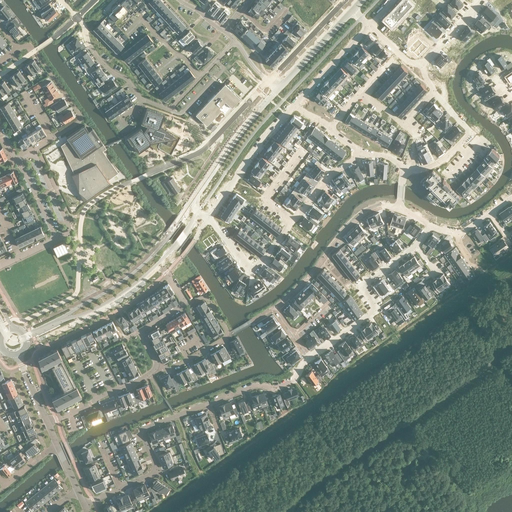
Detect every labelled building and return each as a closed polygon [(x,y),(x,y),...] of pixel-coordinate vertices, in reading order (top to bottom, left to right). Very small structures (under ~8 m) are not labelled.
[(124,0),(121,4),(128,11),(132,7),(124,0)] [(161,0),(160,0),(153,6),(157,11),(165,4),(161,0)] [(259,0),(258,0),(255,4),(263,10),(267,6),(259,0)] [(409,0),(403,0),(402,1),(409,8),(413,4),(409,0)] [(450,0),(450,1),(458,9),(460,8),(460,9),(463,6),(462,5),(464,4),(459,0),(450,0)] [(214,3),(208,11),(213,15),(219,7),(221,5),(216,1),(214,3)] [(402,1),(398,6),(407,14),(405,13),(409,8),(402,1)] [(448,5),(443,10),(451,18),(456,13),(452,9),(454,7),(450,2),(447,5),(448,5)] [(44,12),(41,14),(44,18),(45,17),(50,21),(58,13),(55,10),(55,9),(53,6),(51,7),(48,4),(42,8),(44,12)] [(121,4),(117,8),(124,15),(128,11),(121,4)] [(165,4),(157,11),(161,15),(169,8),(165,4)] [(255,4),(252,8),(260,14),(261,15),(264,11),(263,10),(255,4)] [(11,16),(4,6),(0,8),(0,14),(5,21),(11,16)] [(398,6),(393,10),(401,17),(402,19),(407,14),(398,6)] [(488,6),(481,13),(483,15),(482,16),(492,26),(496,23),(494,21),(498,16),(488,6)] [(252,7),(248,12),(250,14),(253,16),(257,19),(260,14),(252,8),(252,7)] [(117,8),(113,11),(119,17),(120,19),(124,15),(117,8)] [(169,8),(161,15),(165,20),(173,13),(169,8)] [(224,10),(217,18),(222,22),(229,14),(230,13),(225,9),(224,10)] [(393,10),(389,15),(397,22),(401,17),(393,10)] [(442,15),(437,20),(445,28),(450,23),(445,18),(447,16),(441,10),(439,13),(442,15)] [(113,11),(109,15),(115,21),(119,17),(113,11)] [(173,13),(165,20),(170,24),(177,17),(173,13)] [(389,14),(385,19),(394,28),(398,23),(397,22),(389,15),(389,14)] [(177,17),(170,24),(174,28),(181,22),(177,17)] [(8,28),(10,31),(11,32),(11,31),(12,33),(14,36),(15,37),(15,36),(21,31),(14,23),(17,21),(14,19),(10,22),(12,25),(8,28)] [(432,23),(427,29),(436,38),(442,32),(439,29),(442,26),(434,19),(432,22),(432,23)] [(479,19),(473,25),(478,29),(477,29),(480,32),(481,31),(481,32),(483,30),(484,32),(487,28),(489,29),(491,27),(486,21),(483,24),(479,19)] [(241,21),(234,29),(238,32),(245,24),(241,21)] [(100,22),(94,29),(98,33),(104,26),(100,22)] [(181,22),(174,28),(178,33),(185,26),(181,22)] [(293,30),(291,33),(297,39),(300,36),(300,37),(306,31),(297,23),(291,28),(293,30)] [(245,25),(238,32),(242,36),(248,29),(245,25)] [(104,26),(98,33),(101,37),(108,30),(104,26)] [(459,36),(465,42),(466,42),(474,33),(475,32),(468,26),(468,27),(459,36)] [(248,29),(242,36),(246,40),(254,31),(250,27),(248,29)] [(108,30),(101,37),(105,41),(112,34),(109,30),(108,30)] [(184,31),(180,35),(182,37),(181,38),(187,44),(195,36),(189,30),(186,33),(184,31)] [(285,37),(282,40),(282,41),(283,40),(290,47),(290,48),(296,42),(295,42),(290,37),(292,35),(287,30),(283,35),(285,37)] [(254,31),(246,40),(250,44),(258,35),(254,31)] [(112,34),(105,41),(109,45),(116,38),(112,34)] [(147,34),(143,38),(149,45),(153,42),(147,34)] [(258,35),(250,44),(254,47),(260,40),(262,39),(258,35)] [(370,36),(363,43),(367,47),(374,40),(370,36)] [(72,40),(69,43),(74,50),(71,52),(73,55),(78,51),(76,49),(82,45),(76,38),(75,37),(71,39),(72,40)] [(116,38),(109,45),(113,49),(120,42),(120,41),(116,38)] [(143,38),(138,41),(144,48),(149,45),(143,38)] [(192,46),(189,48),(194,53),(202,46),(199,43),(200,42),(198,40),(196,42),(194,39),(190,44),(192,46)] [(260,40),(254,47),(258,51),(266,42),(262,39),(260,40)] [(449,51),(446,54),(452,60),(454,57),(452,55),(457,50),(458,51),(463,46),(455,39),(447,48),(449,51)] [(416,40),(409,48),(410,49),(409,50),(412,53),(412,52),(413,53),(421,44),(416,40)] [(138,41),(134,44),(140,52),(144,48),(138,41)] [(120,42),(113,49),(117,53),(124,46),(120,42)] [(280,43),(277,46),(285,53),(288,50),(280,43)] [(134,44),(130,47),(136,55),(140,52),(134,44)] [(373,46),(370,49),(376,55),(383,48),(378,44),(375,48),(373,46)] [(421,44),(413,53),(418,57),(426,49),(421,44)] [(277,46),(274,49),(282,57),(285,53),(277,46)] [(362,46),(358,50),(367,59),(371,55),(362,46)] [(130,47),(126,51),(132,58),(136,55),(130,47)] [(203,49),(193,58),(197,62),(200,59),(204,63),(207,60),(208,61),(211,58),(210,57),(213,55),(210,52),(211,51),(208,48),(205,52),(203,49)] [(274,49),(271,53),(279,60),(282,57),(274,49)] [(384,49),(379,55),(383,59),(384,59),(386,57),(386,56),(389,53),(384,49)] [(358,50),(354,55),(363,63),(362,61),(365,57),(367,59),(358,50)] [(81,51),(75,55),(81,63),(82,62),(90,57),(87,51),(83,54),(81,51)] [(126,51),(121,54),(127,62),(132,58),(126,51)] [(271,53),(268,56),(276,63),(279,60),(271,53)] [(442,54),(435,61),(441,67),(447,61),(449,63),(452,60),(447,55),(445,57),(442,54)] [(354,55),(350,59),(359,67),(363,63),(354,55)] [(501,55),(495,60),(502,69),(505,66),(508,70),(511,66),(511,63),(511,62),(508,64),(501,55)] [(268,56),(265,59),(272,67),(276,63),(268,56)] [(90,57),(82,62),(85,67),(84,68),(86,71),(92,67),(90,64),(94,61),(90,57)] [(387,61),(385,63),(390,69),(397,62),(393,57),(391,60),(390,61),(390,60),(390,61),(389,62),(389,61),(389,62),(387,61)] [(488,61),(482,66),(489,75),(495,71),(492,66),(494,64),(490,57),(487,60),(488,61)] [(145,58),(138,64),(141,68),(149,62),(145,58)] [(34,60),(29,63),(35,72),(36,73),(41,70),(40,68),(41,67),(39,64),(37,65),(34,60)] [(348,61),(343,66),(352,74),(356,69),(348,61)] [(149,62),(141,68),(145,72),(152,66),(149,62)] [(29,63),(24,66),(29,73),(27,75),(31,80),(33,78),(32,75),(35,72),(29,63)] [(401,65),(397,69),(404,76),(408,72),(401,65)] [(152,66),(145,72),(148,77),(156,71),(152,66)] [(92,67),(86,71),(89,75),(90,74),(93,78),(95,77),(103,72),(100,67),(94,71),(92,67)] [(341,67),(337,72),(346,80),(350,76),(341,67)] [(397,69),(394,73),(401,80),(404,76),(397,69)] [(19,70),(14,74),(20,82),(21,83),(25,80),(19,70)] [(189,70),(185,73),(191,81),(195,77),(189,70)] [(156,71),(148,77),(151,81),(159,75),(156,71)] [(95,77),(93,78),(99,86),(105,82),(103,80),(107,77),(103,72),(95,77)] [(337,72),(333,76),(341,84),(346,80),(337,72)] [(473,76),(472,76),(472,77),(473,77),(478,85),(476,87),(479,90),(485,86),(482,83),(485,81),(483,78),(483,77),(481,76),(482,76),(481,75),(479,72),(478,72),(473,76)] [(185,73),(181,77),(186,84),(191,81),(185,73)] [(394,73),(390,77),(397,84),(401,80),(394,73)] [(14,74),(9,77),(13,82),(11,83),(14,88),(21,83),(20,82),(14,74)] [(159,75),(151,81),(155,85),(162,79),(159,75)] [(333,76),(329,81),(337,89),(341,84),(333,76)] [(181,77),(176,80),(182,87),(186,84),(181,77)] [(390,77),(386,81),(393,88),(397,84),(390,77)] [(176,80),(172,83),(178,91),(182,87),(176,80)] [(4,81),(0,83),(0,85),(5,93),(10,90),(4,81)] [(55,87),(51,81),(45,84),(43,81),(37,85),(39,89),(42,87),(46,93),(55,87)] [(104,83),(98,87),(100,90),(103,88),(107,94),(117,87),(113,81),(106,86),(104,83)] [(329,81),(324,85),(333,93),(337,89),(329,81)] [(386,81),(383,85),(390,92),(393,88),(386,81)] [(172,83),(168,86),(174,94),(178,91),(172,83)] [(225,84),(195,115),(207,125),(221,110),(219,108),(225,101),(232,108),(240,99),(225,84)] [(421,84),(417,88),(424,94),(428,90),(421,84)] [(324,85),(320,89),(329,98),(333,93),(324,85)] [(383,85),(379,89),(386,96),(390,92),(383,85)] [(168,86),(164,90),(169,97),(174,94),(168,86)] [(491,86),(482,92),(486,98),(484,100),(486,102),(494,97),(492,94),(495,92),(491,86)] [(46,93),(48,97),(49,99),(45,102),(43,104),(45,107),(53,102),(51,99),(59,94),(57,91),(55,87),(46,93)] [(417,88),(413,92),(420,98),(424,94),(417,88)] [(379,89),(375,93),(382,100),(386,96),(379,89)] [(164,90),(159,93),(165,101),(169,97),(164,90)] [(319,92),(315,97),(316,98),(315,99),(318,101),(319,101),(320,102),(319,102),(322,105),(323,104),(325,107),(330,102),(319,92)] [(413,92),(409,96),(416,102),(420,98),(413,92)] [(126,94),(122,97),(122,98),(123,99),(128,107),(133,103),(128,96),(126,94)] [(409,96),(406,100),(413,106),(416,102),(409,96)] [(494,97),(488,102),(490,105),(491,104),(495,109),(505,102),(501,96),(496,100),(494,97)] [(122,98),(118,101),(118,102),(124,110),(128,107),(123,99),(122,98)] [(57,102),(51,106),(53,109),(55,107),(58,112),(68,106),(64,100),(58,104),(57,102)] [(406,100),(402,104),(409,110),(413,106),(406,100)] [(118,101),(113,104),(114,105),(120,113),(124,110),(118,102),(118,101)] [(0,107),(3,112),(11,107),(8,102),(0,107)] [(402,104),(398,107),(405,114),(409,110),(402,104)] [(426,107),(422,111),(425,114),(427,112),(431,116),(439,108),(434,104),(429,109),(426,107)] [(506,105),(500,108),(503,111),(507,117),(511,113),(511,104),(508,107),(506,105)] [(114,105),(110,108),(115,116),(120,113),(114,105)] [(14,112),(11,107),(3,112),(6,117),(14,112)] [(398,107),(394,112),(401,118),(405,114),(398,107)] [(110,108),(105,111),(111,119),(115,116),(110,108)] [(141,128),(128,137),(138,153),(149,146),(149,145),(150,145),(150,144),(158,145),(158,146),(158,147),(159,147),(159,148),(160,149),(171,154),(181,136),(166,129),(166,130),(161,126),(165,114),(147,108),(141,123),(148,126),(144,132),(141,128)] [(439,108),(431,116),(435,120),(433,122),(436,124),(440,120),(438,118),(443,112),(439,108)] [(62,113),(57,116),(59,119),(61,117),(65,123),(75,117),(71,111),(63,116),(62,113)] [(6,117),(9,121),(17,116),(14,112),(6,117)] [(350,113),(345,121),(350,124),(356,114),(355,116),(350,113)] [(356,114),(350,124),(355,127),(361,116),(356,114)] [(9,121),(12,126),(19,121),(17,116),(9,121)] [(294,116),(290,120),(300,128),(304,123),(294,116)] [(361,116),(355,127),(359,130),(365,120),(364,121),(360,119),(361,117),(361,116)] [(441,121),(437,125),(439,127),(440,126),(445,131),(452,124),(449,121),(448,122),(446,119),(443,123),(441,121)] [(290,120),(287,125),(296,132),(300,128),(290,120)] [(365,120),(359,130),(364,132),(370,122),(370,123),(365,120)] [(19,121),(12,126),(15,131),(22,126),(19,121)] [(370,122),(364,132),(369,135),(375,125),(370,122)] [(67,138),(69,140),(61,146),(74,174),(71,175),(83,202),(110,183),(108,180),(118,173),(100,147),(104,145),(92,128),(88,131),(84,125),(67,138)] [(287,125),(283,129),(293,137),(296,132),(287,125)] [(375,125),(369,135),(374,137),(380,127),(379,128),(375,126),(375,125)] [(42,138),(46,135),(41,127),(36,130),(42,138)] [(314,127),(307,137),(312,141),(320,131),(314,127)] [(380,127),(374,137),(378,140),(384,130),(380,127)] [(452,128),(444,136),(449,140),(451,138),(454,141),(462,132),(457,127),(454,130),(452,128)] [(283,129),(280,134),(289,141),(293,137),(283,129)] [(32,133),(37,141),(42,138),(36,130),(32,133)] [(384,130),(378,140),(383,143),(389,133),(384,131),(385,130),(384,130)] [(320,131),(312,141),(317,145),(325,135),(320,131)] [(27,135),(32,144),(37,141),(32,133),(27,135)] [(389,133),(383,143),(388,146),(393,138),(388,135),(389,134),(389,133)] [(399,133),(393,143),(396,144),(393,149),(400,153),(401,150),(402,150),(404,148),(403,147),(405,144),(399,140),(402,135),(399,133)] [(280,134),(276,139),(285,146),(289,141),(280,134)] [(23,138),(28,147),(32,144),(27,135),(23,138)] [(325,135),(317,145),(323,149),(330,139),(325,135)] [(18,141),(23,150),(28,147),(23,138),(18,141)] [(330,139),(323,149),(328,153),(335,143),(330,139)] [(275,140),(271,145),(280,153),(284,148),(275,140)] [(437,143),(431,147),(437,156),(438,156),(441,153),(443,152),(440,147),(443,145),(439,140),(436,142),(437,143)] [(335,143),(328,153),(333,157),(340,147),(335,143)] [(271,145),(267,150),(277,157),(280,153),(271,145)] [(409,145),(405,157),(411,159),(412,157),(418,159),(418,149),(409,145)] [(423,153),(421,154),(422,157),(421,157),(424,163),(432,158),(426,146),(421,148),(423,153)] [(340,147),(333,157),(338,161),(346,152),(340,147)] [(492,148),(487,153),(497,162),(496,161),(500,156),(492,148)] [(267,150),(263,155),(271,161),(275,156),(277,157),(267,150)] [(488,154),(484,158),(494,168),(493,166),(497,162),(487,153),(488,154)] [(262,157),(258,162),(268,169),(271,164),(262,157)] [(485,159),(481,163),(490,172),(494,168),(484,158),(485,159)] [(316,164),(313,169),(321,175),(324,170),(319,166),(321,164),(316,160),(314,163),(316,164)] [(373,161),(365,162),(366,169),(367,169),(368,174),(375,173),(374,168),(373,168),(373,161)] [(258,162),(255,166),(264,173),(262,172),(265,168),(267,169),(268,169),(258,162)] [(380,163),(379,168),(380,168),(381,168),(380,176),(387,176),(387,172),(388,172),(389,167),(388,167),(388,164),(380,163)] [(481,163),(477,168),(486,177),(487,177),(486,176),(490,172),(481,163)] [(255,166),(251,171),(260,178),(264,173),(255,166)] [(354,170),(352,171),(353,174),(355,173),(358,180),(366,176),(364,169),(361,171),(358,166),(353,169),(354,170)] [(307,172),(305,175),(310,179),(312,176),(317,180),(321,175),(313,169),(311,168),(307,172)] [(477,168),(473,172),(482,181),(486,177),(477,168)] [(424,179),(424,180),(425,180),(426,182),(428,185),(429,185),(432,188),(428,192),(438,202),(442,198),(444,199),(444,200),(445,201),(446,201),(445,201),(448,204),(450,205),(450,206),(451,206),(451,205),(452,205),(453,204),(456,201),(460,197),(460,196),(459,196),(457,194),(457,193),(455,192),(455,191),(453,189),(452,189),(450,187),(451,186),(446,182),(446,181),(444,179),(443,180),(443,179),(441,178),(440,177),(439,175),(438,175),(436,173),(434,171),(433,170),(433,171),(432,171),(431,173),(430,173),(429,174),(428,174),(426,177),(425,179),(425,178),(424,179)] [(12,183),(13,183),(18,181),(13,171),(8,174),(12,182),(12,183)] [(469,176),(478,185),(482,181),(473,172),(469,176)] [(343,173),(338,177),(346,188),(354,182),(350,177),(348,179),(343,173)] [(7,184),(12,182),(8,174),(3,176),(7,184)] [(252,175),(247,180),(256,187),(260,181),(252,175)] [(303,178),(299,182),(301,184),(309,190),(313,185),(308,181),(310,179),(305,175),(303,178)] [(469,176),(464,180),(474,190),(478,185),(469,176)] [(338,177),(333,180),(338,187),(335,189),(339,193),(342,191),(341,190),(345,187),(346,188),(338,177)] [(172,178),(166,181),(174,193),(180,189),(172,178)] [(464,180),(460,185),(470,194),(474,190),(464,180)] [(296,187),(294,190),(298,193),(300,191),(305,195),(309,190),(301,184),(299,182),(296,187)] [(461,185),(456,189),(465,198),(470,194),(460,185),(461,185)] [(291,192),(288,197),(290,198),(298,205),(302,200),(296,196),(298,193),(294,190),(291,192)] [(325,191),(321,196),(331,203),(335,199),(336,199),(338,197),(333,193),(331,195),(325,191)] [(22,193),(12,198),(14,203),(25,198),(22,193)] [(236,193),(233,198),(243,205),(246,200),(236,193)] [(321,196),(317,201),(323,205),(321,208),(326,211),(328,209),(326,207),(330,203),(321,196)] [(26,203),(25,201),(26,201),(25,198),(14,203),(16,207),(16,208),(17,208),(17,207),(27,203),(27,202),(26,203)] [(233,198),(230,203),(240,209),(243,205),(233,198)] [(284,202),(282,204),(287,208),(289,206),(294,210),(298,205),(290,198),(286,203),(284,202)] [(27,203),(17,207),(20,212),(29,207),(27,203)] [(230,203),(227,207),(236,214),(237,214),(236,213),(238,209),(239,210),(240,209),(230,203)] [(310,210),(308,212),(314,216),(312,219),(317,223),(320,220),(317,219),(322,213),(319,211),(316,208),(313,206),(313,207),(312,207),(311,209),(310,209),(310,210)] [(29,207),(20,212),(23,216),(23,217),(32,212),(29,207)] [(227,207),(224,212),(233,218),(236,214),(227,207)] [(256,208),(250,216),(254,219),(260,211),(256,208)] [(505,210),(500,213),(506,222),(511,218),(505,210)] [(260,211),(254,219),(259,222),(265,215),(260,211)] [(23,217),(23,216),(22,217),(24,222),(34,217),(31,213),(32,212),(23,217)] [(224,212),(220,217),(228,222),(231,217),(224,212)] [(379,212),(373,215),(379,227),(379,226),(384,224),(379,212)] [(394,213),(390,226),(396,228),(400,215),(394,213)] [(265,215),(259,222),(263,226),(269,218),(265,215)] [(373,215),(368,218),(373,229),(379,227),(373,215)] [(400,215),(396,228),(396,227),(402,229),(406,218),(400,216),(401,215),(400,215)] [(304,217),(300,223),(311,232),(315,226),(316,226),(318,223),(312,219),(310,221),(304,217)] [(269,218),(263,226),(267,229),(273,221),(269,218)] [(273,221),(267,229),(271,232),(277,225),(273,221)] [(490,222),(484,226),(488,232),(485,234),(490,240),(495,236),(493,233),(496,231),(490,222)] [(410,224),(406,229),(409,231),(409,232),(414,236),(415,236),(421,228),(421,227),(416,223),(415,223),(413,226),(410,224)] [(359,224),(355,229),(362,236),(366,232),(359,224)] [(277,225),(271,232),(276,236),(282,228),(277,225)] [(40,227),(35,229),(39,237),(44,235),(40,227)] [(39,237),(35,229),(30,231),(34,240),(39,237)] [(240,229),(234,236),(238,240),(244,232),(240,229)] [(355,229),(351,233),(359,242),(364,238),(362,236),(355,229)] [(477,229),(472,233),(478,242),(484,238),(486,241),(489,239),(485,233),(482,236),(477,229)] [(30,231),(25,234),(29,242),(34,240),(30,231)] [(244,232),(238,240),(242,243),(248,236),(244,232)] [(351,233),(346,237),(350,241),(348,243),(352,248),(354,245),(354,244),(358,240),(359,242),(351,233)] [(433,233),(426,243),(432,248),(432,247),(434,249),(437,246),(435,244),(439,238),(433,233)] [(25,234),(20,236),(24,244),(29,242),(25,234)] [(207,239),(203,241),(207,248),(206,249),(208,252),(213,247),(212,245),(218,240),(214,234),(210,236),(207,238),(207,239)] [(15,239),(19,247),(24,244),(20,236),(15,239)] [(248,236),(242,243),(247,247),(253,239),(248,236)] [(290,236),(285,242),(291,247),(289,248),(293,251),(295,249),(294,249),(298,243),(290,236)] [(253,239),(247,247),(251,250),(257,242),(253,239)] [(396,240),(390,244),(396,253),(402,249),(398,243),(401,242),(399,239),(396,240)] [(443,245),(441,246),(445,252),(453,246),(449,241),(447,242),(445,240),(441,243),(443,245)] [(503,240),(493,247),(498,254),(501,251),(503,254),(508,251),(506,248),(508,246),(503,240)] [(53,247),(58,256),(68,251),(64,242),(53,247)] [(257,242),(251,250),(255,253),(261,246),(257,242)] [(216,248),(210,252),(213,256),(215,255),(217,258),(227,252),(226,251),(223,247),(223,246),(218,250),(216,248)] [(261,246),(255,253),(260,257),(265,249),(261,246)] [(281,247),(276,253),(287,261),(291,255),(281,247)] [(378,249),(375,252),(378,257),(381,255),(385,261),(391,257),(385,248),(379,252),(378,249)] [(455,248),(445,255),(449,260),(459,253),(455,248)] [(340,249),(333,255),(336,259),(344,253),(340,249)] [(372,255),(365,260),(372,270),(379,265),(375,259),(377,257),(374,252),(371,254),(372,255)] [(344,253),(336,259),(339,263),(347,257),(344,253)] [(459,253),(449,260),(453,266),(463,259),(459,253)] [(228,256),(217,263),(223,271),(229,267),(227,265),(232,261),(230,258),(229,258),(228,256)] [(414,256),(410,260),(417,270),(422,266),(421,266),(424,264),(420,259),(418,260),(414,256)] [(347,257),(339,263),(343,267),(350,262),(347,257)] [(274,258),(270,263),(271,265),(270,266),(274,269),(275,268),(279,270),(285,262),(280,259),(278,261),(274,258)] [(463,259),(453,266),(457,271),(467,264),(463,259)] [(410,260),(405,263),(412,273),(412,272),(416,269),(417,270),(410,260)] [(350,262),(343,267),(346,272),(354,266),(350,262)] [(405,263),(400,266),(407,277),(412,273),(405,263)] [(467,264),(457,271),(461,276),(471,269),(467,264)] [(354,266),(346,272),(349,276),(357,270),(354,266)] [(265,268),(260,274),(269,281),(273,276),(277,280),(281,276),(270,268),(268,270),(265,268)] [(234,269),(225,274),(230,281),(233,279),(234,281),(241,276),(240,274),(241,273),(239,272),(240,271),(238,269),(235,271),(234,269)] [(324,269),(317,276),(321,280),(327,273),(324,269)] [(471,269),(461,276),(464,282),(475,275),(471,269)] [(357,270),(349,276),(353,280),(360,275),(357,270)] [(395,270),(388,275),(393,281),(390,283),(394,290),(405,283),(395,270)] [(327,273),(321,280),(324,284),(331,277),(327,273)] [(443,274),(438,277),(445,288),(446,287),(445,286),(450,283),(451,281),(449,278),(447,279),(443,274)] [(202,293),(208,289),(201,279),(200,280),(198,277),(192,280),(198,290),(200,289),(202,293)] [(331,277),(324,284),(328,287),(335,281),(331,277)] [(435,283),(432,285),(438,293),(440,291),(445,288),(438,277),(438,278),(434,281),(435,283)] [(235,284),(233,288),(234,288),(233,289),(236,291),(235,292),(238,294),(241,296),(245,290),(242,289),(245,284),(245,283),(239,280),(236,285),(235,284)] [(252,286),(249,288),(251,291),(252,290),(255,296),(266,289),(262,283),(261,283),(260,281),(258,282),(258,281),(257,282),(256,283),(254,284),(252,286)] [(335,281),(328,287),(332,291),(339,285),(335,281)] [(383,281),(376,286),(383,296),(389,291),(391,294),(394,291),(389,283),(386,285),(383,281)] [(311,283),(307,287),(314,294),(318,290),(311,283)] [(168,284),(163,287),(169,296),(174,293),(168,284)] [(339,285),(332,291),(335,295),(342,289),(339,285)] [(422,286),(419,288),(419,289),(425,299),(431,295),(432,296),(435,293),(430,286),(427,288),(425,285),(423,287),(422,286)] [(159,291),(164,298),(168,295),(169,296),(163,287),(163,288),(159,291)] [(307,287),(303,291),(310,298),(314,294),(307,287)] [(342,289),(335,295),(339,299),(346,293),(342,289)] [(413,290),(406,294),(413,305),(417,302),(419,305),(424,302),(419,293),(416,295),(413,290)] [(154,294),(159,301),(164,298),(159,291),(154,294)] [(303,291),(300,295),(306,302),(310,298),(303,291)] [(149,297),(154,304),(159,301),(154,294),(149,297)] [(300,295),(296,298),(303,306),(306,302),(300,295)] [(349,295),(341,301),(344,306),(342,307),(353,300),(349,295)] [(403,296),(396,301),(400,306),(397,307),(397,308),(406,320),(410,317),(406,311),(411,308),(403,296)] [(154,304),(149,297),(144,300),(149,307),(154,304)] [(296,298),(291,302),(298,309),(299,311),(304,307),(303,306),(296,298)] [(149,307),(144,300),(139,303),(144,311),(149,307)] [(353,300),(342,307),(345,312),(356,304),(353,300)] [(200,311),(208,307),(206,304),(204,301),(197,306),(199,310),(200,311)] [(393,301),(385,306),(390,312),(389,313),(390,314),(390,315),(391,317),(392,317),(394,320),(395,319),(398,325),(405,320),(401,314),(399,315),(395,309),(397,308),(397,307),(393,301)] [(356,304),(345,312),(346,311),(349,316),(359,309),(356,304)] [(289,305),(284,310),(292,318),(297,314),(300,316),(302,313),(299,311),(298,309),(296,311),(289,305)] [(132,310),(138,319),(143,315),(137,307),(132,310)] [(208,307),(200,311),(203,317),(211,312),(208,307)] [(359,309),(349,316),(350,315),(353,320),(362,313),(359,309)] [(133,321),(133,322),(138,319),(132,310),(127,313),(131,319),(133,321)] [(203,317),(206,322),(214,317),(211,312),(203,317)] [(180,315),(185,323),(189,320),(185,313),(180,315)] [(175,318),(180,326),(185,323),(180,315),(180,316),(175,318)] [(120,317),(116,319),(122,328),(128,325),(122,316),(120,317)] [(206,322),(209,327),(217,322),(214,317),(206,322)] [(270,320),(264,324),(268,329),(266,331),(268,334),(274,330),(272,327),(277,323),(273,318),(272,318),(272,317),(270,319),(270,320)] [(171,321),(175,329),(180,326),(175,318),(171,321)] [(107,324),(111,332),(117,329),(112,321),(107,324)] [(167,325),(170,332),(175,329),(171,321),(168,323),(166,324),(167,325)] [(335,321),(329,325),(334,332),(340,328),(335,321)] [(220,327),(217,322),(209,327),(212,332),(220,327)] [(371,322),(366,326),(373,335),(377,332),(378,333),(381,331),(376,323),(373,325),(371,322)] [(103,326),(107,334),(111,332),(107,324),(103,326)] [(98,329),(102,337),(107,334),(103,326),(98,329)] [(363,332),(360,334),(366,341),(368,339),(373,335),(366,326),(366,327),(361,330),(363,332)] [(220,327),(212,332),(216,337),(223,332),(220,327)] [(317,329),(314,331),(318,336),(320,334),(324,339),(326,338),(327,338),(330,335),(325,327),(318,331),(317,329)] [(93,331),(97,340),(102,337),(98,329),(93,331)] [(157,329),(148,334),(150,339),(159,334),(160,334),(157,329)] [(271,332),(267,335),(269,338),(271,336),(275,342),(285,335),(281,329),(273,335),(271,332)] [(313,337),(306,342),(310,348),(311,349),(314,346),(318,342),(316,340),(318,339),(319,338),(313,330),(309,333),(313,337)] [(96,341),(91,332),(86,334),(91,344),(96,341)] [(81,336),(86,346),(91,344),(86,334),(81,336)] [(153,344),(162,339),(159,334),(150,339),(153,344)] [(349,338),(348,339),(355,347),(360,343),(362,346),(365,344),(361,339),(359,340),(355,335),(353,337),(352,336),(351,337),(351,336),(349,338)] [(81,336),(76,339),(81,349),(86,346),(81,336)] [(162,339),(153,344),(155,348),(165,343),(163,338),(162,338),(162,339)] [(234,358),(240,355),(238,353),(243,350),(237,338),(229,342),(232,347),(231,348),(232,349),(230,350),(229,348),(229,349),(234,358)] [(76,339),(71,341),(76,351),(81,349),(76,339)] [(287,339),(278,345),(283,352),(292,345),(287,339)] [(76,351),(71,341),(66,344),(71,353),(76,351)] [(338,351),(337,351),(344,360),(350,357),(350,356),(353,354),(351,351),(352,351),(345,341),(338,346),(340,349),(341,350),(339,352),(338,351)] [(165,343),(155,348),(158,353),(168,348),(165,343)] [(61,346),(66,356),(71,353),(66,344),(61,346)] [(122,344),(113,349),(116,354),(125,349),(122,344)] [(38,358),(41,369),(53,363),(54,364),(51,365),(64,390),(67,389),(68,391),(52,399),(57,408),(81,396),(76,386),(72,388),(71,387),(74,385),(61,360),(59,362),(58,360),(62,358),(57,348),(38,358)] [(169,353),(170,353),(168,348),(158,353),(161,358),(169,353)] [(222,348),(216,351),(222,362),(224,365),(232,361),(230,358),(228,353),(225,355),(222,348)] [(125,349),(116,354),(118,359),(128,354),(125,349)] [(288,352),(282,356),(284,360),(287,358),(291,363),(292,364),(295,361),(295,360),(300,357),(298,354),(296,350),(290,354),(288,352)] [(216,351),(211,354),(216,365),(222,362),(216,351)] [(331,351),(325,355),(332,365),(338,361),(339,362),(342,360),(338,354),(337,355),(335,356),(331,351)] [(169,353),(161,358),(163,363),(172,358),(169,353)] [(129,356),(120,361),(123,366),(132,361),(129,356)] [(321,358),(314,362),(315,363),(315,362),(319,368),(317,368),(316,369),(321,377),(326,373),(323,370),(327,367),(320,358),(321,358)] [(205,359),(199,361),(204,370),(205,373),(214,368),(214,367),(212,365),(211,362),(208,364),(205,359)] [(132,361),(123,366),(125,371),(134,366),(132,361)] [(204,370),(199,361),(194,364),(199,373),(204,370)] [(125,371),(127,376),(137,370),(134,366),(125,371)] [(187,380),(188,381),(193,378),(194,381),(197,379),(197,378),(195,375),(194,372),(191,374),(188,368),(182,371),(187,380)] [(137,370),(127,376),(130,381),(140,375),(137,370)] [(177,374),(181,383),(187,380),(182,371),(177,374)] [(311,371),(305,375),(312,385),(318,381),(319,382),(322,380),(318,374),(315,376),(311,371)] [(174,386),(177,384),(174,377),(171,379),(168,374),(166,376),(165,375),(162,377),(162,378),(161,378),(167,388),(173,384),(174,386)] [(11,379),(2,383),(4,388),(13,384),(11,379)] [(13,384),(4,388),(7,393),(15,389),(13,384)] [(148,385),(142,387),(146,396),(152,394),(148,385)] [(139,395),(135,397),(137,402),(141,401),(141,400),(146,398),(146,396),(142,387),(136,389),(139,395)] [(18,394),(15,389),(7,393),(9,398),(18,394)] [(288,400),(298,396),(295,389),(292,390),(291,389),(288,390),(288,391),(285,393),(287,398),(284,399),(286,405),(289,404),(288,400)] [(130,392),(124,394),(128,404),(129,408),(135,406),(134,404),(137,403),(135,397),(132,398),(130,392)] [(258,395),(262,407),(268,405),(264,393),(258,395)] [(20,399),(18,394),(9,398),(10,398),(12,403),(20,399)] [(124,394),(118,397),(122,406),(128,404),(124,394)] [(273,396),(270,397),(273,403),(275,402),(277,407),(283,404),(279,394),(276,395),(276,394),(272,395),(273,396)] [(254,404),(251,405),(253,411),(262,407),(258,395),(252,397),(254,404)] [(14,408),(23,404),(20,399),(12,403),(14,408)] [(116,409),(116,408),(118,408),(116,403),(115,404),(113,401),(102,405),(105,413),(116,409)] [(242,413),(251,410),(248,403),(245,404),(244,401),(238,403),(242,413)] [(231,402),(225,404),(229,416),(235,414),(235,415),(238,413),(236,407),(233,409),(231,402)] [(221,413),(218,414),(221,420),(224,419),(224,418),(229,416),(225,404),(219,406),(221,413)] [(24,406),(14,410),(16,415),(27,411),(24,406)] [(85,415),(81,416),(86,427),(89,426),(88,423),(91,421),(101,417),(98,410),(94,411),(92,412),(88,414),(89,416),(86,417),(85,415)] [(16,416),(18,420),(18,421),(18,420),(18,421),(18,420),(29,416),(29,415),(28,414),(27,411),(16,415),(16,416)] [(206,414),(194,418),(196,424),(208,419),(206,414)] [(31,421),(29,416),(18,420),(21,425),(31,421)] [(208,419),(196,424),(198,430),(210,425),(208,419)] [(20,425),(20,426),(22,430),(23,430),(33,425),(32,424),(31,421),(21,425),(20,425)] [(33,425),(23,430),(25,435),(35,430),(34,429),(33,426),(33,425)] [(172,425),(166,427),(170,438),(170,437),(176,434),(172,425)] [(166,427),(161,429),(165,440),(170,438),(166,427)] [(229,440),(242,436),(239,428),(226,433),(228,436),(225,438),(227,444),(231,443),(229,440)] [(161,429),(155,431),(159,442),(165,440),(161,429)] [(25,435),(24,435),(25,436),(25,435),(27,440),(38,435),(37,435),(35,431),(36,431),(35,430),(25,435)] [(123,443),(130,439),(129,437),(131,436),(129,430),(127,431),(126,430),(119,433),(119,435),(115,437),(118,444),(122,442),(123,443)] [(155,431),(149,434),(153,443),(158,441),(159,442),(155,431)] [(207,442),(209,441),(208,438),(207,434),(196,438),(199,445),(200,444),(202,447),(208,445),(207,442)] [(37,442),(35,439),(29,443),(31,446),(25,450),(30,456),(39,449),(35,444),(37,442)] [(130,442),(120,447),(123,452),(133,448),(130,442)] [(214,445),(212,447),(211,445),(211,444),(205,448),(207,451),(207,450),(208,450),(211,455),(212,456),(215,459),(219,456),(220,456),(219,455),(224,453),(220,443),(215,445),(214,445)] [(133,448),(123,452),(125,458),(135,453),(133,448)] [(82,453),(86,462),(92,459),(88,449),(82,452),(82,453)] [(171,450),(158,455),(161,461),(173,457),(173,456),(171,450)] [(21,451),(14,457),(21,464),(26,461),(22,456),(23,455),(21,451)] [(135,453),(125,458),(127,463),(126,463),(126,464),(138,459),(135,453)] [(12,464),(16,468),(21,464),(14,457),(8,462),(10,465),(12,464)] [(173,457),(161,461),(163,467),(175,463),(173,457)] [(138,459),(126,464),(129,469),(140,464),(138,459)] [(88,466),(84,468),(87,474),(98,469),(94,460),(87,463),(88,466)] [(6,463),(5,465),(5,464),(0,468),(6,476),(11,472),(7,468),(9,466),(6,463)] [(140,464),(129,469),(130,469),(132,474),(143,470),(140,464)] [(181,477),(181,476),(185,474),(182,467),(179,468),(179,469),(177,470),(177,469),(174,470),(174,471),(169,473),(172,479),(176,478),(176,479),(178,478),(178,479),(179,478),(181,477)] [(98,469),(87,474),(90,480),(93,478),(95,481),(101,479),(99,475),(100,475),(98,469)] [(50,482),(58,491),(63,488),(55,478),(50,482)] [(103,479),(91,484),(93,488),(96,491),(106,486),(103,479)] [(157,491),(161,493),(162,492),(165,494),(169,489),(157,480),(152,486),(157,489),(156,491),(157,491)] [(46,485),(54,495),(58,491),(50,482),(46,485)] [(145,484),(139,487),(144,498),(150,496),(145,484)] [(54,495),(46,485),(42,488),(50,498),(54,495)] [(136,495),(133,496),(134,500),(135,502),(144,498),(139,487),(133,489),(136,495)] [(38,492),(46,501),(50,498),(42,488),(38,492)] [(34,495),(41,505),(46,501),(38,492),(34,495)] [(122,496),(127,507),(132,505),(133,507),(137,505),(135,502),(134,500),(131,501),(128,494),(122,497),(122,496)] [(41,505),(34,495),(29,499),(37,508),(41,505)] [(122,496),(116,499),(119,506),(116,508),(117,510),(118,511),(122,511),(121,510),(127,507),(122,496)] [(37,508),(29,499),(25,502),(33,511),(37,508)]
